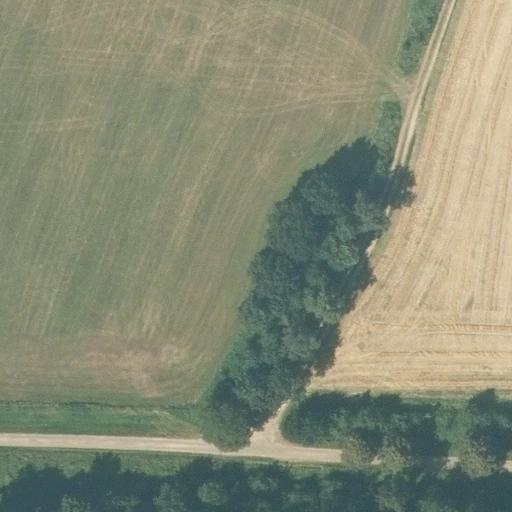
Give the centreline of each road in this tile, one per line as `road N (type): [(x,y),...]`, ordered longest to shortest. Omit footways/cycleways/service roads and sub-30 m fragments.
road 1 (unclassified): [(511,462),(0,441)]
road 2 (track): [(263,448),(284,392),(367,243),(445,0)]
